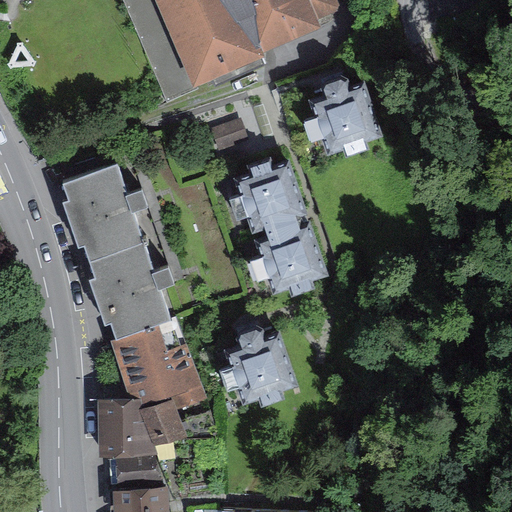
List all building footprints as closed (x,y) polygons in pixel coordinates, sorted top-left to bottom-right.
[(160,0),(194,81),(211,74),(215,84),(265,63),(258,47),(316,23),(313,16),(337,6),(334,0),(160,0)] [(326,95),(313,99),(318,114),(306,118),(313,138),(324,134),(329,148),(345,143),(347,151),(367,145),(364,137),(379,132),(363,82),(349,87),(346,79),(341,75),(327,80),(323,86),(326,95)] [(263,104),(253,107),(263,137),(273,133),(263,104)] [(239,120),(215,128),(221,146),(245,137),(239,120)] [(253,171),(238,176),(243,192),(230,196),(237,216),(249,212),(254,226),(266,222),(268,229),(300,219),(297,212),(304,209),(287,160),(272,165),(269,158),(250,164),(253,171)] [(93,257),(144,239),(133,209),(147,204),(142,187),(127,192),(117,161),(62,179),(63,181),(67,180),(93,257)] [(300,219),(268,229),(270,234),(258,238),(263,253),(251,257),(257,276),(270,272),(275,287),(291,282),(293,291),(312,284),(309,276),(319,273),(321,262),(308,221),(301,224),(300,219)] [(144,239),(93,257),(110,307),(106,309),(115,336),(166,319),(170,318),(159,285),(174,281),(168,264),(154,269),(144,239)] [(166,319),(115,336),(132,384),(140,405),(162,397),(162,395),(171,392),(170,389),(176,387),(181,401),(203,394),(184,344),(176,347),(166,319)] [(241,343),(228,347),(233,363),(221,367),(228,387),(240,383),(244,398),(260,392),(262,400),(282,393),(280,386),(295,381),(278,331),(264,335),(261,328),(256,325),(240,330),(239,336),(241,343)] [(143,422),(130,398),(104,398),(104,451),(122,451),(149,452),(143,422)] [(163,407),(145,412),(151,428),(156,442),(173,436),(163,407)] [(183,427),(186,437),(218,437),(211,412),(197,415),(200,423),(183,427)] [(172,439),(156,442),(159,459),(175,457),(172,439)] [(151,455),(113,456),(115,481),(138,480),(138,486),(162,484),(159,471),(156,471),(151,455)] [(138,486),(120,487),(121,511),(148,510),(163,507),(162,494),(165,494),(164,484),(162,484),(138,486)]
